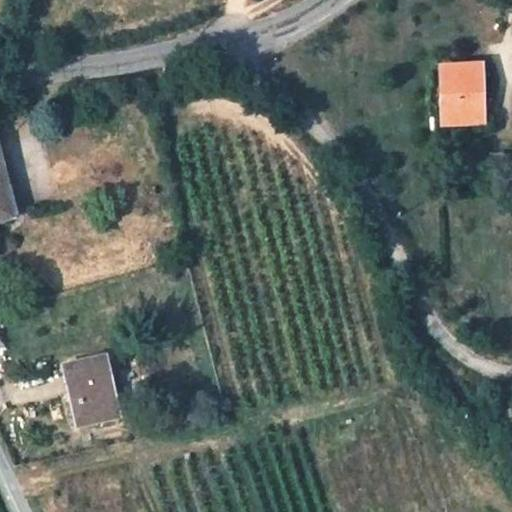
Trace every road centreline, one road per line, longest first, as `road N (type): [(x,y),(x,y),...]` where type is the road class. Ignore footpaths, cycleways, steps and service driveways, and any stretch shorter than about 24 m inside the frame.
road 1 (unclassified): [(511,380),(483,376),(438,349),(330,144),(236,49)]
road 2 (unclassified): [(236,49),(0,87)]
